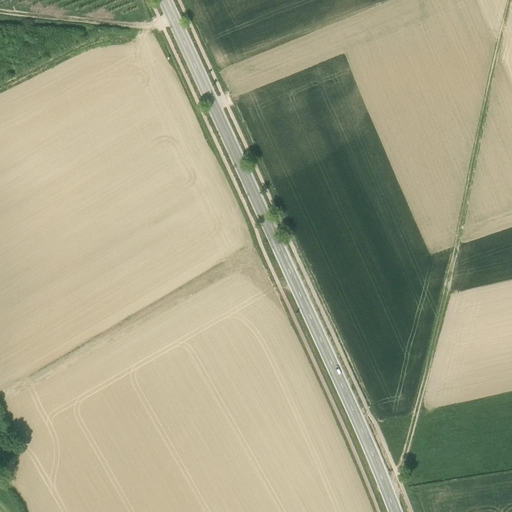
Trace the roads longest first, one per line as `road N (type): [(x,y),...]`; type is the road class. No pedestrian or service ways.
road 1 (secondary): [(163,0),(393,511)]
road 2 (track): [(385,490),(402,462),(450,275),(509,0)]
road 3 (track): [(0,11),(138,26),(171,17)]
